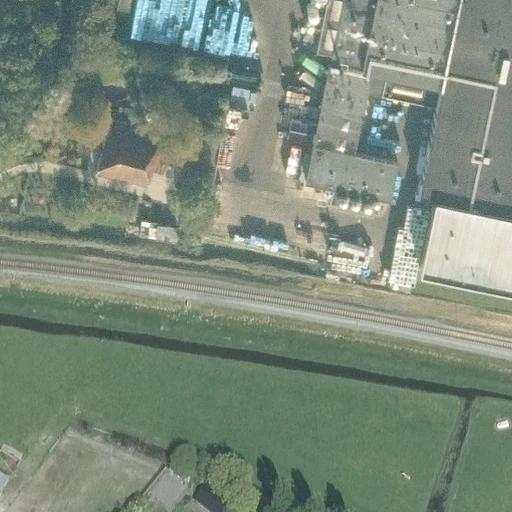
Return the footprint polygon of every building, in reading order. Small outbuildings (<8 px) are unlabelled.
[(128,9),(129,0),(116,0),(115,7),(128,9)] [(313,138),(304,179),(331,185),(378,194),(388,196),(396,159),(353,150),(365,89),(380,92),(418,100),(422,78),(436,81),(439,81),(434,104),(425,151),(421,171),(417,190),(432,193),(417,267),(511,286),(511,0),(323,0),(314,47),(326,49),(331,50),(314,133),(313,138)] [(263,46),(269,8),(245,4),(239,46),(245,47),(246,35),(256,36),(255,45),(263,46)] [(290,118),(286,137),(310,142),(313,123),(290,118)] [(109,119),(95,171),(146,185),(150,169),(161,172),(170,137),(131,127),(132,125),(109,119)] [(378,194),(331,185),(328,201),(375,211),(378,194)] [(176,227),(156,224),(156,221),(140,219),(138,234),(140,234),(174,238),(176,227)]
